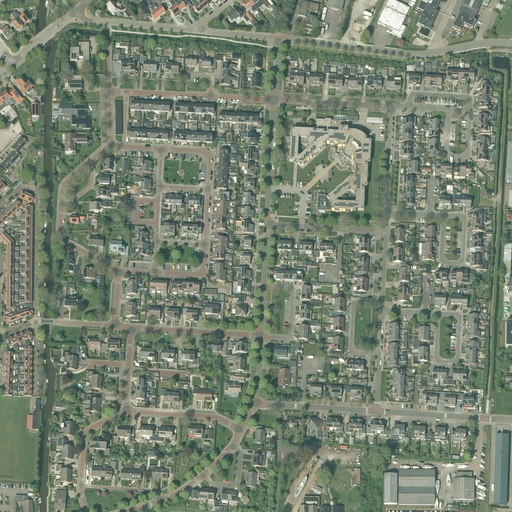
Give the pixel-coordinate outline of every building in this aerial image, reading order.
[(181,2),(179,0),(177,0),(176,2),(174,0),(172,0),(171,1),(180,12),(185,7),(181,2)] [(191,0),(193,1),(193,2),(196,5),(193,8),(198,14),(203,10),(195,0),(191,0)] [(208,5),(204,0),(195,0),(203,10),(208,5)] [(248,0),(243,4),(248,11),(251,9),(254,12),(257,10),(249,0),(248,0)] [(259,0),(249,0),(257,10),(263,5),(260,1),(260,0),(259,0)] [(272,8),(270,6),(265,0),(263,2),(267,8),(268,8),(269,10),(272,8)] [(328,0),(326,8),(344,12),(345,7),(343,6),(344,0),(328,0)] [(410,9),(391,0),(388,0),(378,23),(388,28),(387,32),(401,38),(406,28),(402,26),(410,9)] [(441,0),(423,0),(422,2),(427,5),(418,25),(431,31),(439,13),(436,12),(441,0)] [(465,0),(453,28),(453,27),(460,31),(464,24),(465,25),(465,26),(466,25),(472,28),(472,29),(473,29),(476,21),(474,21),(483,0),(465,0)] [(178,14),(177,14),(180,12),(171,1),(169,3),(173,8),(170,11),(174,16),(176,18),(178,16),(178,14)] [(318,13),(320,5),(302,1),(300,9),(299,9),(297,15),(306,18),(308,10),(318,13)] [(423,9),(425,4),(419,1),(417,7),(423,9)] [(125,10),(122,6),(119,2),(115,5),(112,2),(107,5),(114,13),(118,10),(119,10),(119,11),(120,11),(121,11),(122,11),(123,11),(125,10)] [(151,6),(160,17),(165,13),(161,7),(158,9),(154,4),(151,6)] [(155,21),(160,17),(151,6),(149,8),(153,13),(150,15),(155,21)] [(147,11),(145,13),(142,10),(140,12),(145,19),(150,15),(147,11)] [(240,19),(243,16),(239,10),(236,13),(234,11),(227,17),(231,22),(235,20),(235,21),(239,17),(240,19)] [(19,22),(20,21),(13,13),(11,11),(9,13),(15,20),(11,24),(17,31),(18,31),(20,30),(20,29),(23,27),(19,22)] [(29,21),(30,20),(24,14),(20,17),(18,14),(17,14),(15,11),(13,13),(20,21),(20,22),(22,21),(25,25),(27,23),(28,23),(29,22),(29,21)] [(314,31),(317,18),(309,16),(306,29),(314,31)] [(362,33),(364,28),(356,25),(354,30),(362,33)] [(8,30),(4,26),(0,29),(0,30),(7,39),(14,33),(10,29),(8,30)] [(71,62),(77,62),(77,58),(83,58),(83,67),(89,67),(89,43),(79,43),(79,49),(71,49),(71,62)] [(205,55),(202,55),(199,55),(199,56),(199,61),(202,61),(202,67),(211,68),(211,60),(205,59),(205,55)] [(121,71),(128,71),(128,61),(124,61),(124,56),(119,56),(118,62),(122,62),(121,71)] [(128,61),(128,71),(134,72),(135,63),(138,63),(139,57),(133,57),(133,61),(128,61)] [(143,72),(150,73),(151,62),(146,62),(146,57),(141,57),(140,63),(144,63),(143,72)] [(196,67),(196,57),(186,57),(186,66),(196,67)] [(151,62),(150,73),(156,73),(157,64),(160,64),(161,58),(155,58),(155,63),(151,62)] [(165,73),(172,74),(173,64),(168,63),(168,58),(163,58),(162,64),(166,65),(165,73)] [(261,69),(262,58),(254,58),(253,68),(247,68),(247,71),(255,72),(255,68),(261,69)] [(173,64),(172,74),(179,74),(179,65),(184,66),(184,59),(177,59),(177,64),(173,64)] [(222,64),(222,66),(221,66),(221,73),(231,73),(231,72),(231,68),(236,68),(236,66),(231,65),(231,66),(227,66),(227,64),(222,64)] [(415,86),(415,76),(412,76),(412,72),(407,72),(407,78),(409,78),(409,85),(413,85),(413,86),(415,86)] [(418,76),(415,76),(415,86),(416,86),(416,85),(420,86),(421,79),(423,79),(424,73),(419,73),(418,76)] [(436,86),(436,87),(436,88),(438,88),(438,87),(442,87),(442,80),(445,80),(445,75),(440,74),(440,78),(437,77),(436,86)] [(252,87),(260,88),(261,77),(253,77),(252,87)] [(22,78),(16,82),(16,83),(21,88),(20,88),(24,93),(26,92),(28,94),(33,90),(31,88),(32,86),(28,81),(26,83),(24,81),(25,80),(22,78)] [(73,90),(81,90),(81,82),(74,82),(74,78),(65,78),(65,82),(68,82),(68,91),(73,91),(73,90)] [(230,79),(221,79),(220,85),(224,86),(224,89),(232,89),(233,86),(230,86),(230,81),(235,81),(236,78),(230,78),(230,79)] [(489,83),(482,83),(482,87),(479,86),(479,89),(482,89),(482,92),(493,93),(493,87),(489,87),(489,83)] [(8,93),(6,91),(1,95),(10,106),(12,104),(8,100),(13,96),(17,102),(19,102),(23,99),(13,88),(8,93)] [(0,106),(4,104),(7,108),(10,106),(1,95),(0,95),(0,106)] [(489,107),(489,104),(479,103),(478,105),(479,105),(479,109),(486,109),(486,112),(492,112),(492,107),(489,107)] [(86,105),(72,106),(59,106),(61,106),(61,113),(61,116),(72,115),(72,125),(83,125),(83,129),(90,129),(90,118),(85,118),(85,111),(86,111),(86,105)] [(210,115),(214,116),(215,118),(216,118),(216,111),(214,111),(214,107),(208,106),(207,122),(210,123),(210,115)] [(222,130),(225,130),(226,114),(220,114),(220,117),(217,117),(217,127),(219,127),(220,123),(223,123),(222,130)] [(252,115),(251,132),(254,132),(254,125),(258,125),(258,126),(261,126),(261,120),(258,119),(258,116),(252,115)] [(329,195),(330,196),(327,198),(325,196),(318,195),(317,196),(317,210),(318,211),(331,212),(331,211),(335,211),(335,212),(339,212),(339,211),(346,212),(346,213),(350,213),(350,212),(356,212),(356,210),(358,210),(358,211),(364,211),(364,208),(365,208),(365,204),(364,204),(365,197),(366,197),(366,193),(365,193),(365,189),(363,189),(363,187),(367,187),(367,184),(368,184),(368,180),(367,180),(368,173),(369,173),(369,169),(368,169),(368,165),(366,165),(366,163),(370,164),(370,160),(371,160),(372,156),(371,156),(371,149),(372,149),(372,145),(371,145),(372,142),(365,141),(368,139),(366,136),(363,134),(360,132),(357,131),(353,130),(348,130),(348,128),(342,128),(342,126),(345,126),(345,121),(358,122),(358,117),(346,116),(345,121),(331,121),(331,120),(325,119),(325,120),(316,120),(316,124),(319,124),(319,131),(316,131),(316,134),(314,133),(314,131),(311,130),(307,129),(307,130),(300,130),(300,129),(296,129),(296,130),(292,129),(292,135),(293,135),(292,137),(291,137),(290,143),(289,143),(289,147),(290,147),(290,154),(289,154),(288,158),(289,158),(289,161),(289,162),(294,162),(293,163),(294,163),(295,164),(296,164),(297,165),(298,165),(298,164),(301,167),(304,165),(304,166),(307,163),(307,162),(312,158),(315,156),(315,155),(320,150),(320,151),(323,148),(326,145),(325,144),(326,143),(330,144),(330,145),(334,145),(334,144),(338,144),(338,147),(342,147),(342,150),(342,152),(343,154),(337,158),(340,161),(345,157),(347,158),(349,160),(350,161),(351,162),(351,164),(354,164),(354,168),(353,168),(353,172),(354,172),(354,177),(353,177),(352,176),(349,179),(348,178),(345,181),(346,182),(341,186),(340,185),(337,188),(338,189),(333,193),(332,193),(329,195)] [(168,130),(168,132),(165,132),(165,123),(162,123),(162,125),(162,126),(161,141),(168,141),(168,136),(171,136),(171,130),(168,130)] [(180,142),(181,126),(181,124),(172,124),(172,130),(175,130),(175,128),(178,128),(178,133),(174,133),(174,141),(180,142)] [(490,133),(490,127),(481,126),(481,127),(481,130),(478,129),(478,132),(478,135),(490,136),(490,133)] [(257,147),(257,137),(254,137),(254,134),(247,133),(247,139),(249,139),(249,146),(257,147)] [(75,143),(87,143),(87,138),(75,138),(75,135),(67,135),(67,151),(75,151),(75,143)] [(22,149),(27,143),(21,137),(16,143),(22,149)] [(16,143),(11,148),(17,154),(22,149),(16,143)] [(20,157),(17,154),(11,148),(11,149),(13,151),(8,156),(15,162),(20,157)] [(257,161),(257,153),(253,153),(253,150),(246,149),(245,155),(248,155),(247,160),(257,161)] [(412,159),(413,156),(414,156),(414,154),(411,154),(411,151),(401,150),(401,152),(402,152),(401,156),(408,156),(408,159),(412,159)] [(10,168),(15,162),(8,156),(3,162),(10,168)] [(142,165),(142,168),(153,168),(153,167),(152,166),(152,162),(145,162),(145,159),(139,159),(139,165),(142,165)] [(116,165),(116,161),(112,161),(112,160),(104,160),(103,171),(112,171),(112,165),(116,165)] [(0,165),(0,168),(5,173),(10,168),(3,162),(0,165)] [(445,166),(441,165),(440,164),(438,166),(438,167),(437,166),(437,174),(441,174),(441,175),(447,175),(447,163),(445,162),(445,166)] [(252,164),(245,164),(239,163),(239,167),(242,167),(242,168),(245,168),(244,171),(247,171),(246,174),(256,175),(257,167),(252,167),(252,164)] [(474,178),(474,172),(472,172),(472,165),(468,165),(468,164),(466,164),(466,168),(466,175),(466,177),(469,177),(469,178),(474,178)] [(153,168),(142,168),(142,171),(139,171),(139,176),(145,176),(145,174),(152,174),(152,170),(153,170),(153,168)] [(115,182),(115,175),(108,175),(108,178),(101,177),(100,185),(109,185),(109,181),(115,182)] [(145,178),(135,177),(135,183),(138,183),(139,183),(142,183),(141,186),(152,187),(152,185),(151,185),(151,181),(145,181),(145,178)] [(247,188),(246,191),(254,191),(255,181),(251,181),(251,178),(245,178),(244,183),(244,188),(247,188)] [(218,183),(218,190),(219,190),(219,192),(226,193),(227,187),(234,187),(234,184),(218,183)] [(143,192),(146,192),(146,194),(150,195),(150,192),(151,192),(151,188),(152,188),(152,187),(141,186),(141,189),(138,189),(138,195),(139,195),(139,196),(143,196),(143,192)] [(113,194),(113,188),(107,188),(107,192),(97,191),(97,198),(108,198),(108,194),(113,194)] [(460,208),(461,196),(461,193),(458,193),(458,191),(453,191),(453,205),(458,205),(458,208),(460,208)] [(25,201),(28,195),(22,192),(20,198),(25,201)] [(217,197),(217,199),(221,199),(220,203),(230,203),(231,203),(231,202),(230,202),(230,198),(230,194),(219,193),(219,197),(217,197)] [(255,205),(255,197),(251,197),(251,194),(243,194),(243,199),(245,199),(245,204),(255,205)] [(34,197),(28,195),(25,201),(31,204),(34,197)] [(171,205),(171,195),(170,195),(166,195),(165,201),(162,201),(162,208),(167,208),(167,205),(171,205)] [(177,195),(176,205),(179,206),(179,209),(184,209),(184,204),(182,203),(182,196),(178,196),(178,195),(177,195)] [(194,206),(195,196),(193,196),(192,197),(189,196),(188,204),(186,204),(185,209),(191,210),(191,206),(194,206)] [(196,196),(195,196),(194,206),(197,207),(197,210),(202,210),(203,205),(200,205),(200,197),(196,197),(196,196)] [(17,201),(12,205),(17,210),(22,206),(17,201)] [(103,203),(103,204),(90,204),(89,211),(99,212),(99,207),(111,208),(111,203),(103,203)] [(17,210),(12,205),(8,210),(12,215),(17,210)] [(250,208),(242,208),(241,208),(240,213),(244,213),(244,219),(254,219),(254,211),(250,211),(250,208)] [(12,215),(8,210),(3,214),(8,219),(12,215)] [(472,221),(473,221),(483,221),(483,218),(486,218),(486,213),(476,212),(476,215),(473,215),(473,219),(472,221)] [(169,235),(169,225),(166,225),(166,221),(161,221),(161,228),(164,228),(163,234),(167,234),(167,235),(169,235)] [(173,225),(169,225),(169,235),(171,236),(171,235),(175,235),(175,229),(178,229),(178,222),(173,222),(173,225)] [(253,233),(253,226),(249,225),(249,222),(242,222),(242,224),(242,227),(244,227),(244,233),(253,233)] [(198,236),(198,235),(201,235),(201,230),(202,224),(196,223),(196,225),(193,225),(192,237),(194,237),(194,236),(198,236)] [(216,225),(216,228),(215,228),(215,230),(223,231),(223,233),(228,234),(228,231),(225,230),(225,227),(229,228),(229,225),(226,225),(216,224),(216,225)] [(148,234),(144,234),(144,227),(136,227),(135,235),(139,236),(139,239),(149,240),(149,238),(148,238),(148,234)] [(395,236),(407,237),(408,237),(408,235),(405,235),(405,231),(408,231),(408,227),(402,227),(402,230),(395,230),(395,236)] [(0,237),(0,238),(3,242),(9,237),(7,235),(10,232),(8,230),(0,237)] [(3,242),(4,242),(7,246),(14,243),(14,242),(11,239),(14,236),(12,234),(9,237),(3,242)] [(218,240),(218,243),(228,244),(228,242),(228,238),(222,238),(222,235),(216,235),(216,238),(215,238),(215,240),(218,240)] [(478,235),(478,238),(472,238),(472,241),(471,241),(471,243),(482,244),(482,240),(485,241),(485,238),(486,238),(486,235),(478,235)] [(251,242),(251,240),(248,239),(248,236),(242,236),(241,241),(244,241),(243,249),(251,249),(251,242)] [(404,244),(405,239),(407,239),(407,237),(395,236),(394,243),(401,243),(401,247),(407,247),(407,244),(404,244)] [(103,242),(104,238),(90,237),(89,246),(98,246),(98,247),(103,247),(103,242)] [(357,246),(369,247),(370,241),(363,240),(363,237),(357,237),(357,240),(360,240),(359,244),(357,244),(357,246)] [(124,255),(125,247),(122,247),(122,242),(111,242),(111,252),(118,252),(118,254),(124,255)] [(278,242),(278,247),(275,246),(275,250),(278,251),(281,251),(281,258),(279,258),(279,261),(284,261),(284,258),(285,243),(278,242)] [(481,247),(482,244),(471,243),(471,245),(472,245),(472,248),(476,249),(475,252),(484,252),(485,247),(481,247)] [(313,244),(306,244),(306,252),(305,252),(305,254),(312,255),(313,244)] [(511,290),(511,275),(510,275),(511,244),(505,244),(503,278),(510,278),(510,291),(511,290)] [(334,245),(326,245),(326,257),(328,258),(329,254),(333,254),(333,251),(336,251),(336,248),(333,248),(334,245)] [(356,252),(356,256),(365,257),(365,253),(369,253),(369,247),(357,246),(357,248),(359,248),(359,253),(356,252)] [(394,256),(404,256),(404,250),(407,250),(407,247),(401,247),(399,247),(399,250),(394,250),(394,256)] [(150,252),(150,251),(139,250),(139,253),(136,253),(136,258),(142,259),(142,256),(149,256),(149,252),(150,252)] [(250,265),(251,255),(247,255),(247,252),(241,252),(240,257),(243,257),(242,265),(250,265)] [(470,261),(480,262),(481,259),(484,259),(484,254),(475,253),(475,256),(471,256),(471,260),(470,260),(470,261)] [(66,272),(74,272),(74,275),(78,275),(78,267),(74,267),(74,262),(73,262),(73,256),(65,256),(65,264),(66,264),(66,272)] [(356,266),(368,267),(369,260),(365,260),(365,257),(356,256),(356,260),(359,260),(358,263),(356,263),(356,266)] [(403,263),(404,256),(394,256),(393,262),(400,263),(400,266),(406,266),(406,263),(403,263)] [(475,270),(483,270),(487,270),(487,264),(483,263),(483,265),(480,265),(480,262),(470,261),(470,263),(471,263),(471,267),(475,267),(475,270)] [(227,268),(227,263),(218,262),(217,265),(214,265),(214,269),(213,269),(213,270),(213,271),(214,271),(214,270),(223,271),(223,268),(227,268)] [(355,272),(355,276),(361,276),(361,273),(368,273),(368,267),(356,266),(356,268),(358,268),(358,272),(355,272)] [(400,269),(400,276),(412,276),(412,275),(412,274),(411,274),(411,272),(412,270),(413,270),(413,267),(407,267),(407,270),(400,269)] [(245,279),(251,279),(251,271),(247,271),(247,268),(239,268),(239,273),(241,273),(241,278),(238,278),(238,281),(245,281),(245,279)] [(282,280),(283,268),(280,268),(280,272),(276,272),(277,269),(274,269),(273,276),(276,276),(276,280),(282,280)] [(305,269),(298,269),(296,269),(295,281),(302,281),(302,273),(305,273),(305,269)] [(84,279),(95,279),(95,270),(84,270),(84,277),(81,277),(81,283),(84,283),(84,279)] [(354,286),(367,286),(368,280),(361,279),(361,276),(355,276),(355,279),(358,279),(357,283),(355,283),(354,286)] [(414,285),(412,285),(412,283),(410,283),(410,279),(411,279),(412,278),(412,276),(400,276),(399,282),(406,283),(406,286),(414,286),(414,285)] [(127,282),(127,288),(137,289),(137,285),(141,285),(141,279),(133,278),(133,282),(127,282)] [(172,283),(172,288),(169,288),(169,293),(173,293),(173,292),(177,293),(178,283),(178,280),(175,280),(175,283),(172,283)] [(250,293),(250,286),(246,285),(246,282),(237,282),(237,287),(241,287),(240,293),(250,293)] [(367,293),(367,286),(354,286),(354,288),(357,288),(357,292),(354,292),(354,295),(360,296),(360,292),(367,293)] [(399,295),(411,296),(411,291),(414,289),(414,286),(406,286),(406,290),(399,289),(399,295)] [(127,295),(132,295),(134,295),(133,298),(140,299),(140,292),(137,292),(137,289),(127,288),(127,295)] [(409,302),(409,299),(410,299),(411,298),(411,297),(411,296),(399,295),(398,302),(405,302),(405,306),(411,306),(411,303),(409,302)] [(246,305),(240,305),(240,303),(244,303),(245,296),(241,296),(240,299),(239,299),(238,302),(236,302),(235,310),(232,310),(232,314),(235,314),(235,315),(246,316),(246,305)] [(335,306),(345,306),(345,299),(338,299),(338,296),(332,296),(332,299),(335,299),(335,306)] [(79,305),(80,301),(78,300),(78,299),(65,298),(65,306),(77,306),(77,305),(79,305)] [(133,304),(132,304),(126,304),(126,310),(136,311),(136,307),(139,308),(140,301),(133,301),(133,304)] [(206,306),(206,309),(205,314),(212,314),(212,306),(207,306),(208,302),(204,302),(203,306),(206,306)] [(212,306),(212,314),(218,315),(219,309),(221,310),(222,303),(217,303),(217,307),(212,306)] [(26,318),(32,316),(31,313),(33,313),(32,310),(30,311),(30,309),(32,309),(32,305),(26,305),(27,309),(23,310),(23,311),(26,318)] [(345,313),(345,306),(335,306),(335,312),(332,312),(331,315),(337,316),(338,312),(345,313)] [(17,313),(20,320),(22,319),(24,320),(25,319),(25,318),(26,318),(23,311),(23,310),(20,312),(19,307),(16,308),(17,313)] [(148,320),(154,320),(155,310),(151,310),(151,307),(147,307),(146,314),(149,314),(148,320)] [(155,310),(154,320),(160,320),(160,315),(163,315),(163,308),(158,307),(158,310),(155,310)] [(18,321),(20,320),(17,313),(16,308),(15,308),(13,309),(13,310),(14,314),(11,315),(14,322),(15,322),(16,322),(17,322),(18,321)] [(167,321),(173,321),(173,311),(170,311),(170,308),(165,308),(165,315),(167,315),(167,321)] [(173,311),(173,321),(178,322),(179,316),(181,316),(182,309),(177,309),(177,311),(173,311)] [(186,322),(191,322),(192,312),(189,312),(189,309),(184,309),(183,316),(186,316),(186,322)] [(125,317),(131,317),(133,317),(132,321),(139,321),(139,315),(136,315),(136,311),(126,310),(125,317)] [(192,312),(191,322),(197,323),(197,317),(200,317),(201,310),(196,310),(196,312),(192,312)] [(6,319),(4,320),(5,322),(7,322),(7,324),(14,322),(11,315),(5,317),(6,319)] [(337,316),(331,315),(331,319),(334,319),(334,325),(344,326),(344,319),(337,319),(337,316)] [(419,335),(429,335),(429,329),(421,328),(421,324),(415,324),(414,330),(419,330),(419,335)] [(344,332),(344,326),(334,325),(334,332),(331,331),(331,335),(337,335),(337,332),(344,332)] [(28,340),(32,338),(29,332),(24,334),(27,345),(29,344),(28,340)] [(27,345),(24,334),(18,336),(20,342),(24,341),(26,346),(27,345)] [(337,335),(331,335),(330,338),(333,339),(333,345),(343,345),(344,339),(336,338),(337,335)] [(414,339),(414,344),(420,345),(420,341),(429,342),(429,335),(419,335),(419,339),(414,339)] [(16,344),(20,342),(18,336),(12,338),(16,349),(18,348),(16,344)] [(6,340),(9,346),(13,345),(14,350),(16,349),(12,338),(6,340)] [(100,349),(100,353),(100,356),(103,356),(103,353),(104,353),(104,345),(101,344),(101,340),(89,339),(89,348),(100,349)] [(104,345),(104,353),(107,353),(108,349),(119,350),(120,341),(108,340),(108,345),(104,345)] [(226,356),(226,349),(221,349),(222,344),(212,343),(209,342),(209,343),(208,343),(208,351),(221,352),(221,355),(226,356)] [(246,353),(247,344),(236,343),(236,344),(233,344),(233,343),(228,343),(228,349),(232,349),(232,347),(236,347),(235,352),(246,353)] [(418,355),(428,355),(428,349),(420,348),(420,345),(414,344),(414,350),(418,350),(418,355)] [(343,352),(343,345),(333,345),(333,351),(330,351),(330,354),(336,355),(336,351),(343,352)] [(286,358),(286,346),(283,346),(283,347),(276,347),(275,357),(281,357),(281,358),(286,358)] [(143,358),(148,358),(148,350),(142,350),(142,352),(139,352),(138,362),(143,362),(143,358)] [(148,350),(148,358),(153,359),(152,363),(156,363),(157,354),(154,354),(155,351),(148,350)] [(163,359),(168,360),(168,351),(162,351),(162,355),(159,354),(158,363),(163,363),(163,359)] [(168,351),(168,360),(173,360),(172,364),(176,364),(177,355),(175,354),(175,352),(168,351)] [(179,355),(178,364),(183,365),(183,361),(188,361),(188,353),(182,352),(182,355),(179,355)] [(67,358),(67,364),(77,364),(77,357),(69,357),(70,354),(63,353),(62,358),(67,358)] [(188,353),(188,361),(193,361),(192,365),(197,365),(197,359),(194,359),(195,353),(188,353)] [(428,362),(428,355),(418,355),(418,359),(413,359),(413,364),(419,365),(419,361),(428,362)] [(239,357),(231,357),(229,356),(229,362),(233,362),(234,363),(236,363),(235,371),(245,371),(245,361),(239,360),(239,357)] [(348,361),(347,366),(347,368),(344,367),(344,373),(349,374),(349,370),(352,371),(353,361),(353,360),(352,360),(352,361),(348,361)] [(364,369),(364,367),(364,362),(361,361),(358,360),(358,371),(361,371),(361,374),(367,375),(367,369),(364,369)] [(77,364),(67,364),(67,368),(61,368),(61,373),(68,374),(68,370),(76,371),(77,364)] [(294,368),(287,367),(282,367),(282,371),(279,370),(278,385),(289,385),(290,373),(296,374),(296,366),(294,366),(294,368)] [(439,380),(440,370),(434,369),(433,378),(430,378),(429,384),(435,384),(435,380),(439,380)] [(447,370),(440,370),(439,380),(444,380),(444,385),(449,385),(450,379),(446,379),(447,370)] [(450,379),(449,385),(455,385),(455,381),(460,381),(460,371),(454,370),(453,379),(450,379)] [(467,371),(460,371),(460,381),(464,381),(464,386),(470,386),(470,380),(466,380),(467,371)] [(91,383),(102,384),(102,377),(94,376),(94,373),(87,372),(87,377),(92,377),(91,383)] [(243,383),(244,378),(234,377),(233,383),(229,382),(229,392),(239,393),(240,383),(243,383)] [(149,383),(150,379),(143,379),(143,381),(137,381),(137,387),(145,388),(145,383),(149,383)] [(316,397),(317,386),(313,386),(314,383),(307,382),(307,388),(311,389),(310,396),(314,396),(314,397),(316,397)] [(86,386),(86,388),(86,392),(93,393),(93,389),(101,390),(102,384),(91,383),(91,386),(86,386)] [(320,386),(317,386),(316,397),(317,397),(318,396),(322,396),(322,389),(325,389),(326,383),(320,383),(320,386)] [(336,398),(336,387),(334,387),(334,384),(328,384),(327,389),(331,389),(330,397),(334,397),(334,398),(336,398)] [(360,389),(357,389),(356,399),(358,399),(362,399),(362,396),(365,396),(366,386),(360,386),(360,389)] [(137,387),(136,394),(144,394),(144,395),(148,396),(149,393),(145,393),(145,388),(137,387)] [(196,401),(204,401),(204,391),(199,391),(199,388),(193,388),(193,395),(197,395),(196,401)] [(204,391),(204,401),(211,401),(212,396),(215,396),(216,389),(210,389),(210,391),(204,391)] [(171,403),(172,393),(166,393),(166,390),(161,390),(160,397),(164,397),(163,403),(171,403)] [(177,393),(172,393),(171,403),(179,404),(179,398),(183,398),(183,391),(177,391),(177,393)] [(432,392),(429,392),(423,392),(422,400),(426,401),(426,405),(431,405),(432,392)] [(435,396),(432,396),(433,392),(432,392),(431,405),(437,405),(437,401),(438,402),(438,400),(441,400),(441,393),(435,393),(435,396)] [(451,394),(447,393),(441,393),(441,400),(444,400),(443,402),(444,402),(444,406),(450,406),(451,394)] [(144,394),(136,394),(136,400),(141,400),(141,403),(148,403),(148,399),(144,399),(144,395),(144,394)] [(451,394),(450,406),(455,407),(455,403),(456,403),(456,401),(459,401),(460,394),(454,394),(451,394)] [(469,398),(468,398),(468,396),(466,396),(466,395),(460,394),(459,401),(462,401),(462,403),(463,403),(462,407),(468,408),(469,398)] [(100,400),(97,400),(97,396),(84,395),(84,401),(89,401),(89,400),(90,401),(90,406),(100,406),(100,400)] [(472,398),(469,398),(468,408),(474,408),(474,404),(477,404),(478,395),(472,395),(472,398)] [(40,400),(36,400),(35,411),(35,413),(33,413),(32,430),(38,430),(39,417),(40,400)] [(99,413),(100,406),(90,406),(89,411),(84,410),(84,415),(91,416),(91,412),(99,413)] [(64,429),(74,430),(74,423),(66,423),(66,419),(60,419),(59,424),(64,424),(64,429)] [(287,429),(287,428),(296,428),(296,423),(300,424),(300,420),(287,419),(287,423),(283,423),(282,429),(285,430),(285,429),(287,429)] [(322,439),(323,422),(315,421),(315,420),(309,419),(308,430),(317,430),(316,438),(322,439)] [(327,419),(327,424),(324,424),(323,439),(327,439),(328,432),(329,432),(330,429),(333,429),(334,419),(327,419)] [(340,419),(334,419),(333,429),(337,429),(337,432),(343,433),(343,425),(343,426),(340,426),(340,419)] [(355,430),(356,420),(349,420),(349,427),(346,426),(346,425),(345,433),(351,433),(352,430),(355,430)] [(363,421),(356,420),(355,430),(359,431),(359,434),(365,434),(366,426),(365,426),(365,428),(362,427),(363,421)] [(377,432),(378,421),(371,421),(371,428),(368,428),(368,426),(367,434),(374,435),(374,431),(377,432)] [(389,431),(387,431),(388,428),(387,427),(387,429),(384,429),(384,422),(378,421),(377,432),(381,432),(381,435),(387,436),(386,439),(389,439),(389,437),(389,431)] [(146,436),(147,427),(140,426),(140,433),(136,433),(136,440),(142,441),(143,436),(146,436)] [(211,440),(212,431),(206,431),(203,431),(203,427),(189,426),(188,434),(193,435),(193,436),(202,436),(202,435),(205,435),(205,440),(211,440)] [(394,432),(391,431),(389,431),(389,437),(398,438),(398,436),(399,436),(400,426),(394,426),(394,432)] [(405,432),(405,427),(400,426),(399,436),(402,436),(402,438),(407,439),(408,432),(405,432)] [(419,439),(421,426),(415,426),(415,433),(412,433),(411,439),(419,439)] [(419,439),(422,440),(428,440),(430,440),(430,434),(425,434),(426,427),(421,426),(419,439)] [(153,427),(147,427),(146,436),(150,437),(149,441),(155,442),(156,434),(153,434),(153,427)] [(436,427),(435,434),(432,434),(430,434),(430,440),(431,440),(431,443),(435,443),(435,441),(440,441),(441,428),(436,427)] [(119,438),(124,438),(124,428),(118,428),(117,436),(114,436),(114,442),(118,443),(119,438)] [(124,428),(124,438),(129,439),(129,443),(133,444),(134,437),(130,437),(131,429),(124,428)] [(156,434),(155,442),(162,442),(162,437),(165,438),(166,428),(160,428),(159,435),(156,434)] [(173,429),(166,428),(165,438),(169,438),(169,442),(175,442),(176,436),(172,436),(173,429)] [(271,433),(271,429),(261,428),(261,432),(255,431),(254,444),(264,445),(265,433),(271,433)] [(446,435),(446,428),(441,428),(440,441),(448,441),(448,435),(446,435)] [(73,437),(74,430),(64,429),(64,434),(59,434),(58,439),(65,440),(65,436),(73,437)] [(453,432),(452,442),(460,442),(461,429),(456,429),(456,432),(453,432)] [(466,429),(461,429),(460,442),(461,441),(463,442),(463,443),(469,443),(469,437),(466,437),(466,429)] [(509,435),(496,435),(493,505),(506,506),(509,435)] [(95,449),(100,449),(100,440),(94,439),(93,447),(90,447),(89,454),(94,454),(95,449)] [(100,440),(100,449),(105,450),(104,455),(109,455),(110,448),(106,448),(107,440),(100,440)] [(62,452),(72,453),(73,447),(64,446),(65,443),(58,442),(58,447),(63,447),(62,452)] [(72,460),(72,453),(62,452),(62,457),(57,457),(57,462),(63,463),(64,459),(72,460)] [(264,466),(265,453),(258,452),(257,456),(253,455),(252,466),(253,466),(253,467),(256,467),(256,466),(261,467),(261,466),(264,466)] [(91,477),(101,477),(102,468),(92,468),(93,461),(89,461),(89,469),(92,469),(91,477)] [(120,479),(130,480),(131,471),(123,470),(123,467),(122,467),(122,461),(119,461),(118,471),(121,471),(120,479)] [(102,468),(101,477),(111,478),(112,471),(115,471),(116,463),(112,462),(112,469),(102,468)] [(61,476),(71,476),(71,470),(63,470),(63,466),(56,465),(56,470),(61,471),(61,476)] [(131,471),(130,480),(140,480),(141,473),(144,473),(144,466),(141,466),(141,468),(139,468),(139,472),(131,471)] [(152,479),(159,479),(160,469),(155,469),(155,466),(149,466),(148,473),(152,473),(152,479)] [(160,469),(159,479),(167,480),(168,474),(171,475),(171,468),(166,467),(166,470),(160,469)] [(399,470),(399,505),(435,506),(435,471),(399,470)] [(257,474),(258,474),(265,475),(265,472),(252,471),(252,474),(247,473),(247,477),(246,477),(246,480),(256,481),(258,481),(258,479),(257,479),(257,474)] [(474,501),(474,480),(472,480),(472,473),(456,473),(456,480),(454,480),(454,501),(474,501)] [(397,474),(384,474),(384,504),(396,504),(397,474)] [(70,483),(71,476),(61,476),(60,481),(55,480),(55,485),(62,486),(62,483),(70,483)] [(206,500),(208,489),(204,489),(204,490),(201,489),(201,492),(200,499),(206,500)] [(65,500),(65,492),(56,491),(55,509),(65,510),(65,500)] [(27,497),(19,496),(15,496),(16,503),(23,502),(23,510),(24,510),(24,511),(32,511),(31,501),(28,502),(27,497)] [(317,511),(317,509),(319,509),(319,498),(304,498),(303,507),(299,507),(299,511),(342,511),(343,508),(321,508),(321,511),(317,511)]
